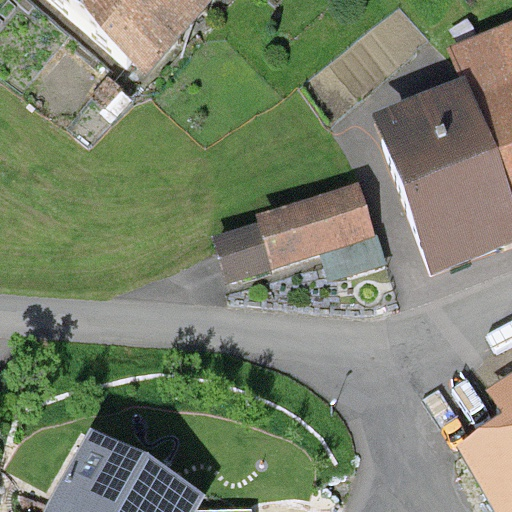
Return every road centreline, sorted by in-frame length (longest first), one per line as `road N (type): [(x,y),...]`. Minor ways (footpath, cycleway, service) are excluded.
road 1 (residential): [(389,382),(332,346),(0,323)]
road 2 (residential): [(511,325),(389,382)]
road 3 (residential): [(378,511),(398,446),(389,382)]
